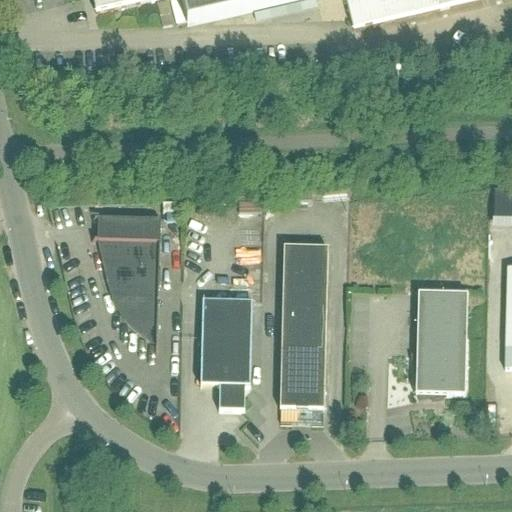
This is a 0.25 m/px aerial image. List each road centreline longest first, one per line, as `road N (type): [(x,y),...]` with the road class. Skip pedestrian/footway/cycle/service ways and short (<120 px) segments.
road 1 (unclassified): [(4,157),(511,136)]
road 2 (unclassified): [(511,470),(225,481),(172,470),(131,449),(79,406)]
road 3 (unclassified): [(79,406),(46,338),(4,157)]
road 4 (residential): [(8,511),(22,463),(79,406)]
